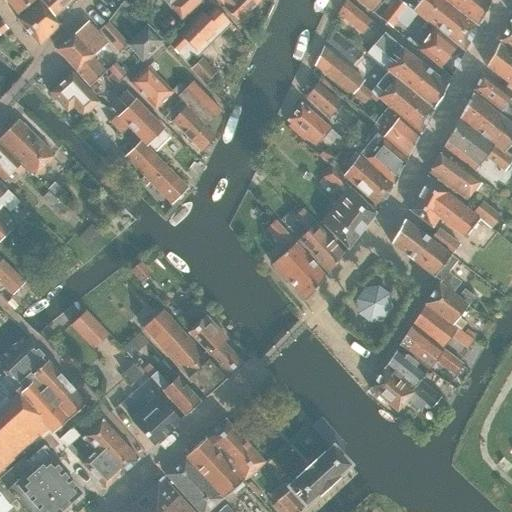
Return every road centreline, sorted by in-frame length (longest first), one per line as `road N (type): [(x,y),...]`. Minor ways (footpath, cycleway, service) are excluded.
road 1 (residential): [(305,321),(378,238),(509,0)]
road 2 (residential): [(99,511),(258,367)]
road 3 (residential): [(0,110),(85,0)]
